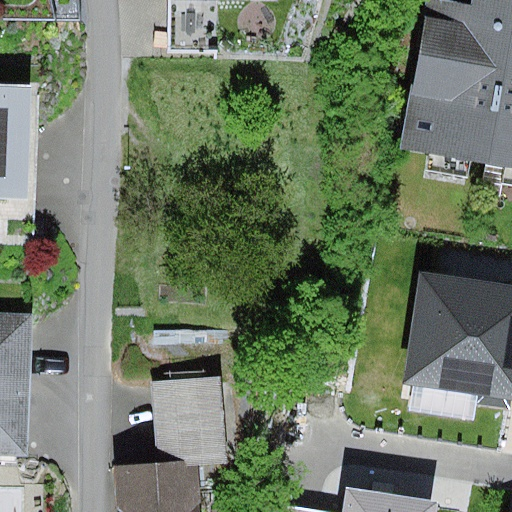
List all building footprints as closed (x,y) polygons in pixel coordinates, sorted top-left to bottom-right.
[(511,0),(472,0),(471,10),(435,3),(406,147),(511,167),(511,0)] [(25,90),(0,89),(0,205),(22,206),(25,90)] [(511,288),(418,275),(402,385),(511,400),(511,288)] [(30,317),(0,315),(0,455),(26,457),(30,317)] [(151,383),(157,467),(199,464),(226,462),(220,378),(151,383)] [(157,467),(117,470),(119,511),(202,511),(199,464),(157,467)] [(436,511),(438,502),(346,488),(341,511),(436,511)]
